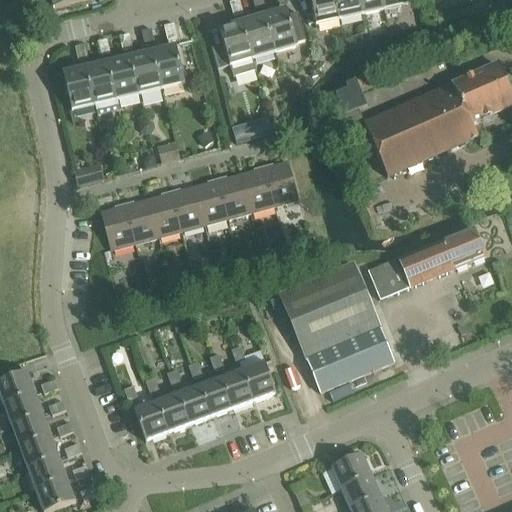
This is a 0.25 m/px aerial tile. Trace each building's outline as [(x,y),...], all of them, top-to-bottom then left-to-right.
[(91,4),(90,0),(50,0),(54,13),(91,4)] [(265,11),(261,0),(251,0),(256,14),(265,11)] [(339,23),(333,0),(310,0),(317,28),(339,23)] [(361,18),(356,0),(333,0),(339,23),(361,18)] [(383,13),(380,0),(356,0),(361,18),(383,13)] [(407,7),(405,0),(380,0),(383,13),(407,7)] [(244,17),(240,3),(230,5),(235,20),(244,17)] [(289,19),(287,13),(264,20),(275,57),(298,50),(297,47),(306,45),(298,17),(289,19)] [(275,57),(264,20),(242,26),(253,63),(275,57)] [(223,48),(212,52),(218,73),(230,69),(234,81),(256,74),(253,63),(242,26),(219,33),(223,48)] [(177,43),(174,28),(164,30),(167,45),(177,43)] [(155,48),(151,33),(141,36),(144,50),(155,48)] [(364,36),(356,39),(359,48),(367,46),(364,36)] [(132,53),(129,38),(119,41),(123,55),(132,53)] [(110,58),(107,43),(97,46),(100,60),(110,58)] [(88,63),(85,49),(75,51),(78,65),(88,63)] [(184,89),(176,51),(152,57),(161,94),(184,89)] [(161,94),(152,57),(130,61),(139,99),(161,94)] [(139,99),(130,61),(108,67),(117,104),(139,99)] [(511,109),(511,98),(497,66),(449,87),(474,142),(480,140),(474,126),(511,109)] [(117,104),(108,67),(86,72),(95,109),(117,104)] [(95,109),(86,72),(63,77),(72,114),(95,109)] [(368,107),(357,82),(347,86),(349,90),(337,95),(340,104),(329,109),(335,121),(368,107)] [(474,142),(449,87),(363,125),(388,181),(474,142)] [(209,137),(199,144),(204,151),(213,144),(209,137)] [(162,168),(181,163),(176,147),(158,152),(162,168)] [(150,159),(144,166),(145,173),(157,170),(154,158),(150,159)] [(299,204),(289,165),(275,169),(274,167),(264,169),(275,211),(299,204)] [(100,169),(75,176),(79,191),(104,184),(100,169)] [(275,211),(264,169),(253,172),(254,175),(241,179),(251,217),(275,211)] [(251,217),(241,179),(228,182),(227,179),(217,182),(228,223),(251,217)] [(486,179),(466,185),(471,200),(491,193),(486,179)] [(228,223),(217,182),(208,184),(209,187),(195,191),(205,229),(228,223)] [(205,229),(195,191),(181,195),(180,192),(171,195),(182,235),(205,229)] [(182,235),(171,195),(161,197),(162,200),(149,204),(159,242),(182,235)] [(159,242),(149,204),(135,207),(134,204),(125,207),(136,248),(159,242)] [(136,248),(125,207),(115,209),(116,212),(102,216),(112,254),(136,248)] [(487,260),(475,232),(399,263),(371,275),(384,304),(411,292),(487,260)] [(313,258),(311,250),(299,253),(301,261),(313,258)] [(301,261),(299,253),(287,256),(290,264),(301,261)] [(255,274),(253,266),(242,268),(243,276),(255,274)] [(243,276),(242,268),(231,271),(232,279),(243,276)] [(394,366),(354,268),(280,298),(321,396),(394,366)] [(208,286),(206,278),(195,281),(197,289),(208,286)] [(197,289),(195,281),(184,284),(186,292),(197,289)] [(150,301),(148,293),(137,296),(139,304),(150,301)] [(139,304),(137,296),(125,299),(127,307),(139,304)] [(241,351),(232,354),(236,368),(246,365),(241,351)] [(220,359),(210,362),(215,376),(224,373),(220,359)] [(275,397),(264,366),(242,374),(253,405),(275,397)] [(198,367),(189,370),(193,384),(203,381),(198,367)] [(253,405),(242,374),(220,382),(232,413),(253,405)] [(177,375),(167,378),(172,392),(181,388),(177,375)] [(37,398),(29,376),(0,386),(0,396),(5,409),(37,398)] [(232,413),(220,382),(199,390),(210,421),(232,413)] [(156,383),(146,386),(151,400),(160,396),(156,383)] [(45,399),(59,394),(55,384),(41,389),(45,399)] [(134,390),(125,393),(129,407),(139,404),(134,390)] [(210,421),(199,390),(177,398),(189,429),(210,421)] [(44,419),(37,398),(5,409),(12,431),(44,419)] [(189,429),(177,398),(156,406),(167,437),(189,429)] [(52,420),(66,415),(63,406),(49,410),(52,420)] [(167,437),(156,406),(133,414),(145,445),(167,437)] [(52,441),(44,419),(12,431),(20,452),(52,441)] [(60,441),(74,436),(71,427),(57,432),(60,441)] [(59,463),(52,441),(20,452),(28,474),(59,463)] [(68,462),(82,457),(78,448),(64,453),(68,462)] [(371,480),(361,458),(331,471),(341,493),(371,480)] [(67,484),(59,463),(28,474),(35,495),(67,484)] [(75,484),(89,479),(86,470),(72,475),(75,484)] [(354,511),(380,501),(371,480),(341,493),(349,511),(354,511)] [(58,511),(75,506),(67,484),(35,495),(41,511),(58,511)] [(83,506),(97,501),(94,491),(80,496),(83,506)] [(295,498),(301,511),(310,507),(304,494),(295,498)] [(385,511),(380,501),(354,511),(385,511)]
